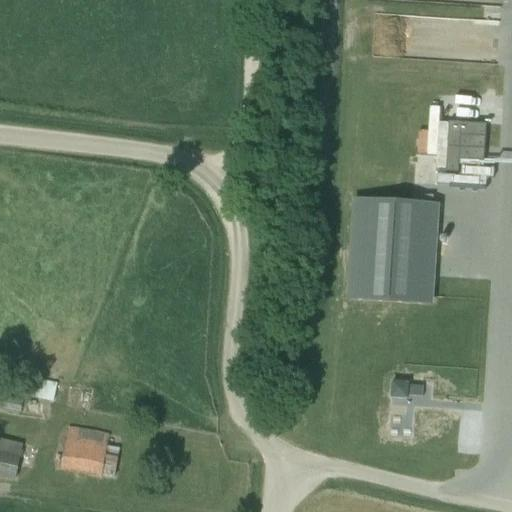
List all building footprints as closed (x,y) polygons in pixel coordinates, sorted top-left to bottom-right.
[(419,132),(417,156),(437,157),(439,124),(440,109),(430,109),(428,133),(419,132)] [(437,157),(436,171),(459,172),(460,160),(484,162),(486,126),(449,124),(448,125),(439,124),(437,157)] [(438,176),(437,186),(449,187),(486,189),(486,179),(493,180),(494,170),(461,168),(461,177),(438,176)] [(353,200),(346,301),(433,307),(440,206),(353,200)] [(53,403),(57,384),(35,380),(31,398),(53,403)] [(0,398),(0,399),(0,410),(21,415),(24,403),(0,398)] [(68,429),(60,472),(102,479),(109,437),(68,429)] [(0,453),(0,478),(16,482),(20,458),(0,453)]
